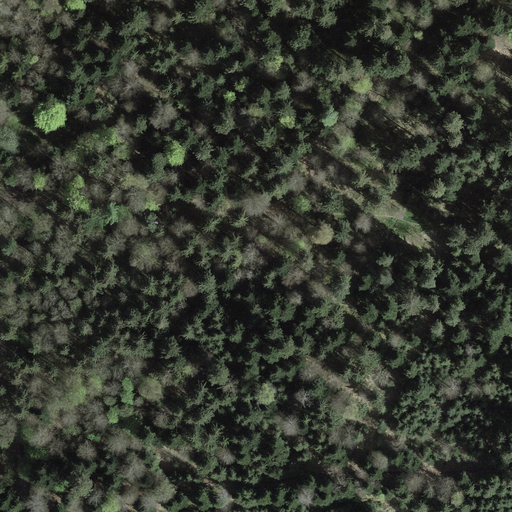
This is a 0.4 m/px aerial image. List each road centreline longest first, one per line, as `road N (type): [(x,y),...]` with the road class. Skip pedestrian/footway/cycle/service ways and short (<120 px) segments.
road 1 (track): [(0,189),(511,213)]
road 2 (track): [(16,475),(511,468)]
road 3 (track): [(22,511),(0,364)]
